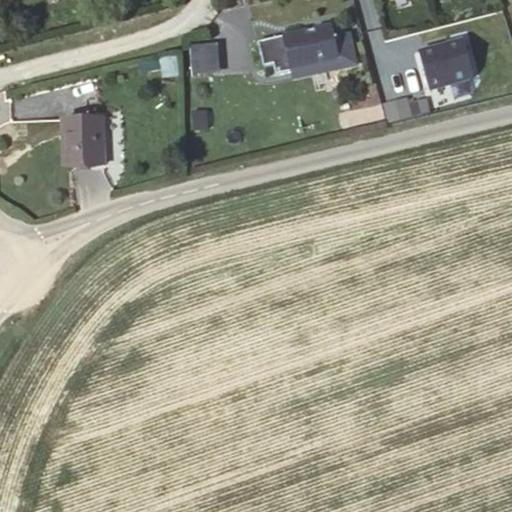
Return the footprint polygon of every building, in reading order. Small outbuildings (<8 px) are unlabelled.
[(335,21),(258,39),(264,66),(274,63),(277,74),(293,70),(359,54),(353,28),(338,32),(335,21)] [(423,48),(430,91),(476,83),(469,41),(423,48)] [(220,76),(219,45),(193,46),(194,77),(220,76)] [(359,54),(293,70),(295,77),(361,61),(359,54)] [(153,94),(153,68),(137,68),(138,94),(153,94)] [(110,165),(105,113),(60,118),(67,171),(110,165)]
